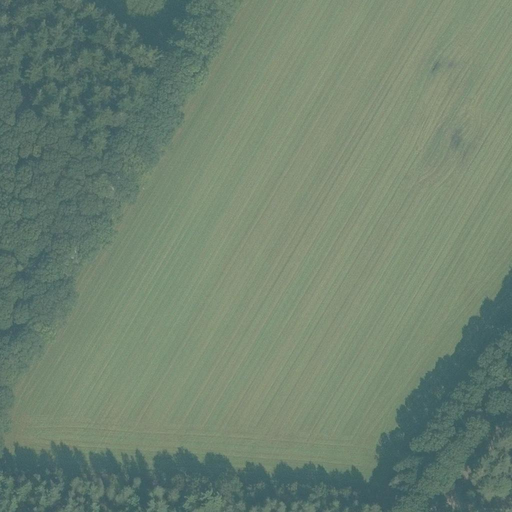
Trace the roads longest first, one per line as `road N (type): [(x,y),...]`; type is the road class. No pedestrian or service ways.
road 1 (track): [(0,471),(511,506)]
road 2 (track): [(0,365),(179,76)]
road 3 (track): [(65,0),(179,76)]
